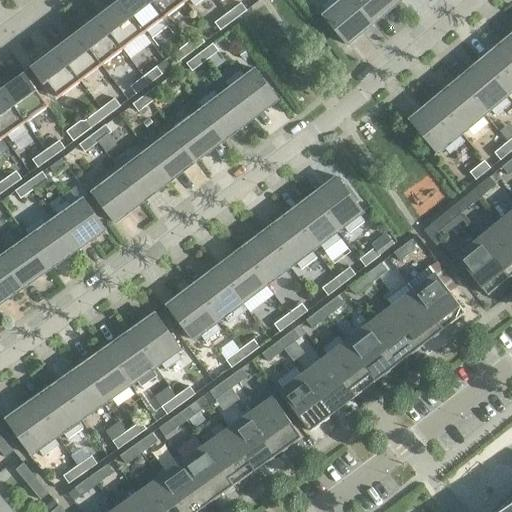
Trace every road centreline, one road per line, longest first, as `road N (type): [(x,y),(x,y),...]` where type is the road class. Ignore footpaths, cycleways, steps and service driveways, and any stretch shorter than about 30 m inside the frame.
road 1 (residential): [(0,365),(343,116),(479,0)]
road 2 (residential): [(323,511),(511,368)]
